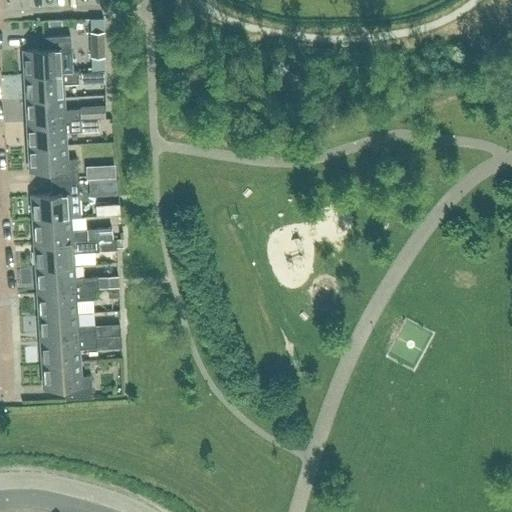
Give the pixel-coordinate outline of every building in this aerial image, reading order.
[(89,30),(90,55),(102,55),(101,30),(89,30)] [(59,57),(70,56),(69,34),(41,36),(42,48),(22,49),(23,73),(60,71),(59,57)] [(60,71),(23,73),(23,74),(27,74),(27,81),(23,81),(24,97),(61,95),(61,83),(77,82),(76,71),(71,71),(60,71)] [(29,113),(29,121),(79,118),(78,107),(62,108),(61,95),(24,97),(25,114),(29,113)] [(78,107),(79,118),(103,117),(102,106),(78,107)] [(79,118),(29,121),(30,129),(26,129),(27,145),(64,143),(63,131),(79,130),(79,118)] [(49,181),(77,179),(76,157),(65,158),(64,143),(27,145),(28,170),(49,169),(49,181)] [(94,178),(94,165),(84,165),(84,178),(94,178)] [(77,179),(49,181),(50,193),(30,194),(31,219),(68,216),(79,216),(78,201),(77,179)] [(68,216),(31,219),(32,235),(36,235),(36,242),(86,239),(85,228),(69,229),(68,216)] [(111,238),(86,239),(36,242),(37,250),(33,250),(34,267),(72,264),(71,252),(97,250),(115,249),(115,237),(111,238)] [(72,277),(72,264),(34,267),(36,283),(39,283),(40,290),(91,287),(117,285),(116,274),(72,277)] [(91,287),(40,290),(40,298),(37,298),(38,315),(75,312),(74,299),(92,298),(91,287)] [(75,325),(75,312),(38,315),(39,331),(42,331),(43,338),(95,335),(94,323),(75,325)] [(104,334),(119,333),(119,323),(112,324),(112,325),(97,326),(98,335),(104,334)] [(98,335),(95,335),(95,346),(104,346),(104,334),(98,335)] [(95,346),(95,335),(43,338),(43,346),(40,346),(41,362),(78,360),(77,347),(95,346)] [(91,396),(90,374),(79,375),(78,360),(41,362),(42,387),(62,386),(63,398),(91,396)]
